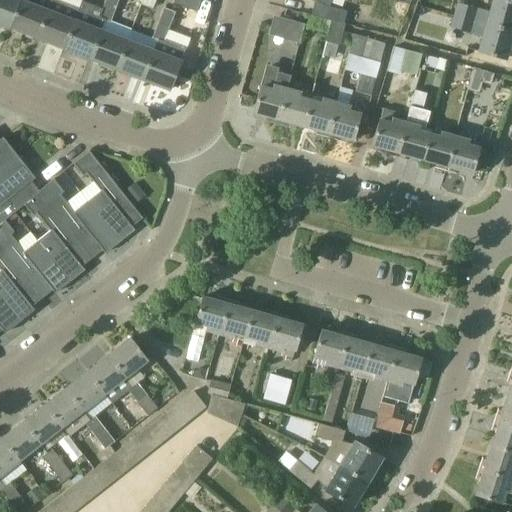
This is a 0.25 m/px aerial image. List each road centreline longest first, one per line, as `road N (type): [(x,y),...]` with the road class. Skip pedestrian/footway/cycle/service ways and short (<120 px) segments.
road 1 (residential): [(0,388),(165,258),(199,149)]
road 2 (residential): [(466,318),(290,269),(282,248),(301,184)]
road 3 (unclassified): [(199,149),(118,133),(0,87)]
road 4 (residential): [(398,511),(421,470),(466,318)]
road 5 (residential): [(492,229),(301,184)]
road 6 (unclassified): [(199,149),(248,0)]
